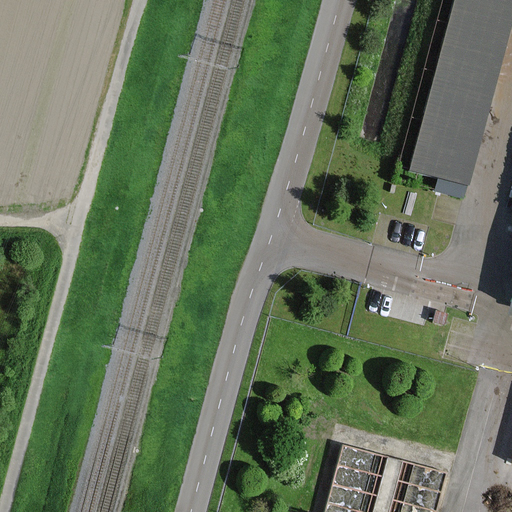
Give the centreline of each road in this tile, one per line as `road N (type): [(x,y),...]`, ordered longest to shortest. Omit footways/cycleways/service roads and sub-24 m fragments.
road 1 (unclassified): [(339,0),(191,511)]
road 2 (track): [(0,222),(76,221),(139,0)]
road 3 (track): [(4,511),(76,221)]
